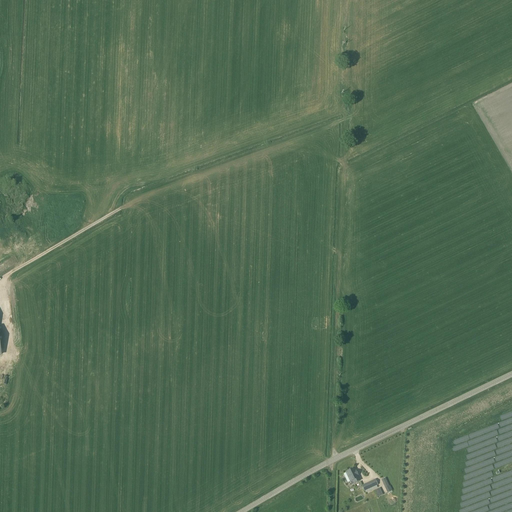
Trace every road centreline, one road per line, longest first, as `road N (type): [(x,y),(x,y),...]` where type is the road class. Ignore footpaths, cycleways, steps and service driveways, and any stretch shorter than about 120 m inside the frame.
road 1 (track): [(345,120),(111,212),(0,282)]
road 2 (track): [(345,120),(332,460)]
road 3 (tertiary): [(241,511),(322,464),(511,374)]
